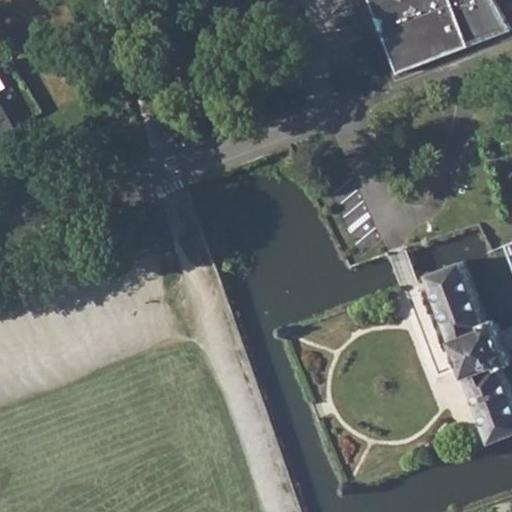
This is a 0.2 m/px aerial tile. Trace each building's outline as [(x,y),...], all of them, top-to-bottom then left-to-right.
[(370,0),(398,73),(511,31),(511,30),(494,0),(370,0)] [(0,68),(0,136),(13,129),(0,106),(0,95),(13,89),(1,68),(0,68)] [(467,374),(493,440),(511,432),(511,389),(502,361),(509,359),(505,349),(498,331),(494,323),(488,326),(464,262),(428,275),(453,339),(452,341),(465,374),(467,374)] [(511,325),(498,331),(505,349),(511,346),(511,325)] [(284,339),(286,338),(288,335),(288,332),(286,329),(283,327),(279,328),(276,330),(275,333),(276,337),(279,339),(282,339),(284,339)] [(348,484),(346,484),(343,484),(341,485),(339,486),(338,489),(339,492),(341,495),(343,495),(347,496),(350,493),(351,490),(350,486),(348,484)]
